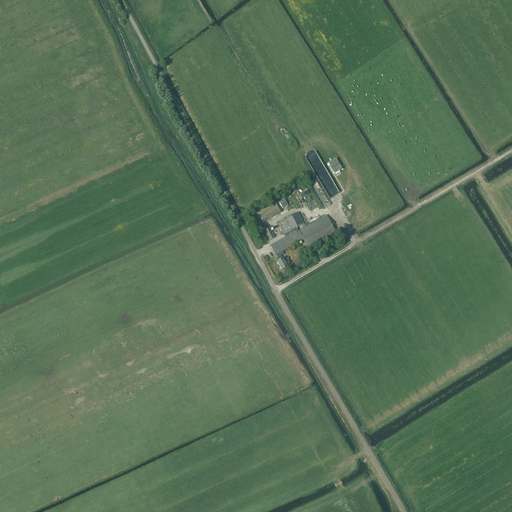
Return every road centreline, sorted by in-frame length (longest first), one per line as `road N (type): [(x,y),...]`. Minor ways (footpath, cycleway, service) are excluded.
road 1 (unclassified): [(404,511),(120,0)]
road 2 (unknown): [(275,290),(511,149)]
